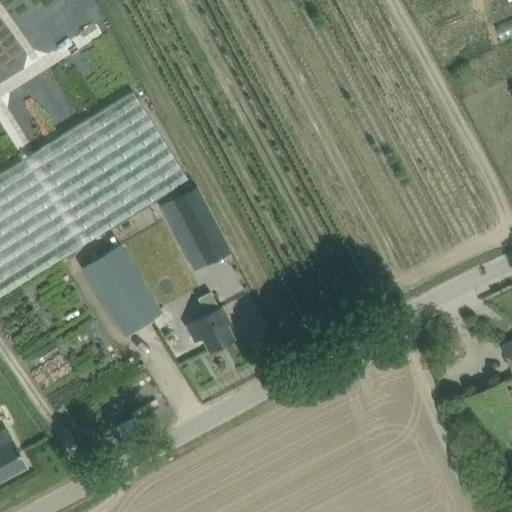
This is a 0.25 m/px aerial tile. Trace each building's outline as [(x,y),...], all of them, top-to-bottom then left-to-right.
[(0,296),(185,179),(130,91),(0,173),(0,296)] [(196,187),(160,205),(173,230),(187,223),(200,247),(221,236),(196,187)] [(83,267),(114,317),(125,335),(162,311),(151,294),(120,243),(100,256),(83,267)] [(194,339),(202,335),(210,350),(233,338),(226,323),(229,322),(221,306),(219,307),(210,291),(198,298),(206,314),(194,321),(186,325),(194,339)] [(0,410),(19,398),(0,367),(0,410)] [(511,472),(511,399),(504,381),(466,397),(474,415),(501,477),(511,472)] [(0,479),(27,465),(13,438),(0,445),(0,479)]
